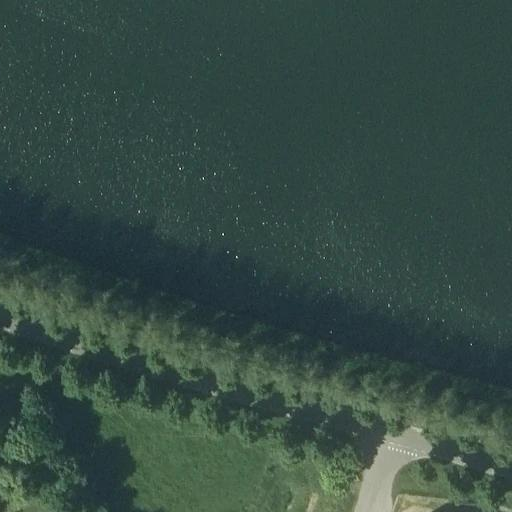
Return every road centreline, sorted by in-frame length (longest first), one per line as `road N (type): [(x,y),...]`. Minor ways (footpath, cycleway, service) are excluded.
road 1 (unclassified): [(385,427),(0,314)]
road 2 (unclassified): [(511,465),(385,427)]
